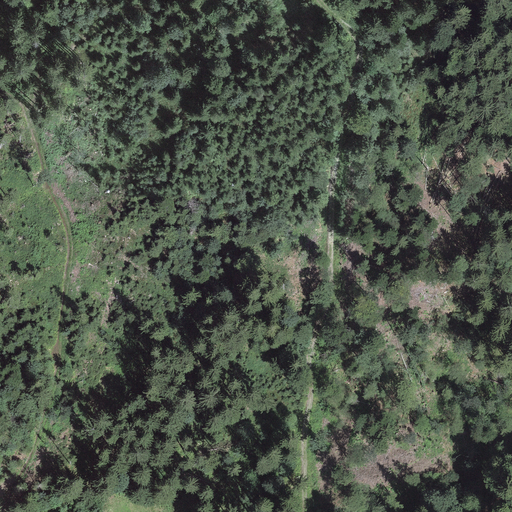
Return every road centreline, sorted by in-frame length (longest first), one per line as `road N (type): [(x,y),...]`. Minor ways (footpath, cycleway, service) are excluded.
road 1 (track): [(306,511),(308,361),(330,295),(334,181),(360,57),(356,37),(319,0)]
road 2 (track): [(4,511),(49,405),(70,242),(29,113),(0,91)]
